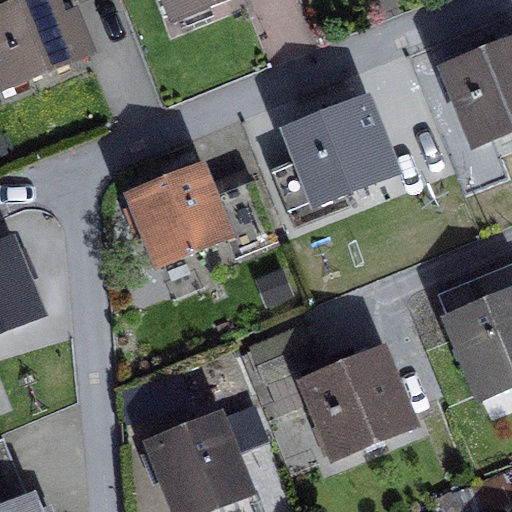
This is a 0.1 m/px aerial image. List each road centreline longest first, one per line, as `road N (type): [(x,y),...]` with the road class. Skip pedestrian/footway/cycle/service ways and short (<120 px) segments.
road 1 (residential): [(495,0),(82,167)]
road 2 (residential): [(82,167),(112,511)]
road 3 (residential): [(399,284),(511,238)]
